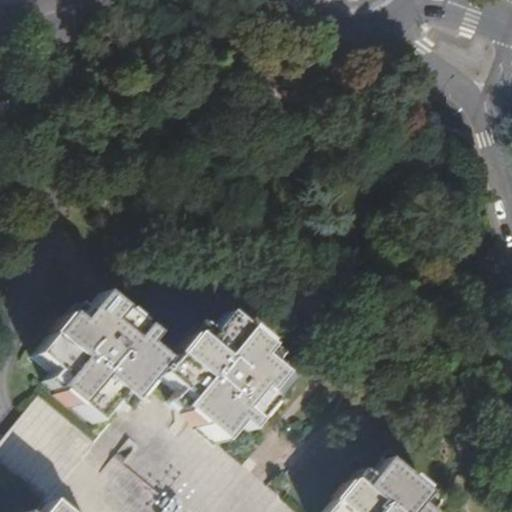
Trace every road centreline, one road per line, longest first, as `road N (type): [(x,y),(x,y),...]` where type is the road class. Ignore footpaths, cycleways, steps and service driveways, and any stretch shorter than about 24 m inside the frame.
road 1 (residential): [(52,0),(60,60),(55,218),(0,366)]
road 2 (residential): [(384,27),(483,116)]
